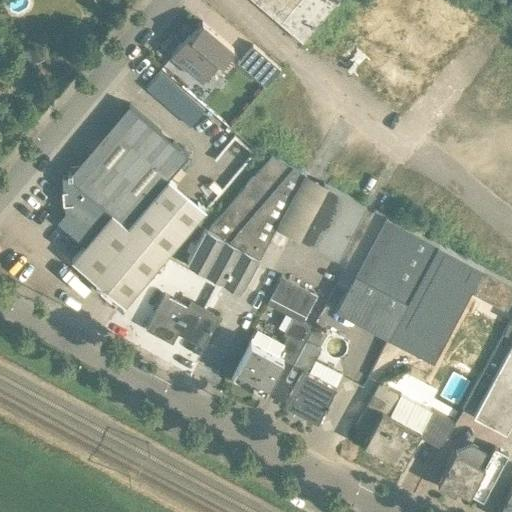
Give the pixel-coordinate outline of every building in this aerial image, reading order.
[(253,0),(303,42),(338,0),(253,0)] [(456,0),(369,0),(326,52),(403,115),(481,20),(456,0)] [(179,43),(170,54),(195,76),(205,65),(210,69),(218,61),(220,63),(232,49),(201,23),(181,46),(179,43)] [(32,63),(47,58),(40,38),(25,43),(32,63)] [(265,86),(281,68),(253,45),(237,63),(265,86)] [(63,190),(61,191),(63,205),(65,205),(66,217),(62,222),(86,243),(72,260),(124,305),(194,222),(205,209),(168,178),(188,155),(129,104),(78,164),(78,165),(79,172),(71,173),(71,172),(67,172),(67,176),(65,177),(62,177),(63,190)] [(205,228),(187,261),(207,271),(209,266),(245,285),(276,226),(337,258),(365,204),(271,154),(207,229),(205,228)] [(388,338),(438,243),(386,215),(336,310),(388,338)] [(511,283),(438,243),(388,338),(433,362),(470,290),(511,312),(511,283)] [(267,303),(293,317),(302,322),(317,295),(282,275),(267,303)] [(165,294),(146,329),(172,343),(179,331),(203,345),(219,316),(193,303),(190,308),(165,294)] [(302,322),(293,317),(285,332),(288,334),(277,354),(251,340),(232,375),(255,387),(260,377),(270,382),(283,359),(293,364),(305,343),(312,328),(302,322)] [(511,319),(504,335),(511,339),(511,344),(474,416),(506,433),(511,421),(511,319)] [(322,333),(312,328),(306,339),(315,344),(322,333)] [(305,343),(293,364),(303,370),(285,404),(317,421),(336,386),(308,371),(319,351),(305,343)] [(402,466),(419,436),(439,447),(454,423),(378,382),(354,429),(368,436),(363,445),(402,466)] [(455,451),(437,485),(454,494),(456,489),(469,496),(471,494),(483,501),(508,454),(495,447),(490,455),(474,446),(455,451)] [(511,511),(511,486),(498,511),(511,511)]
